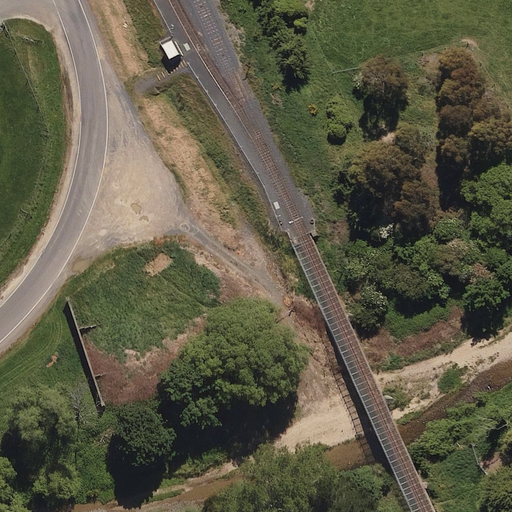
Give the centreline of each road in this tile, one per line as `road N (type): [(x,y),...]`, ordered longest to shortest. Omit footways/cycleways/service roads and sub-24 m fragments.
road 1 (tertiary): [(0,324),(57,256),(84,178),(94,92),(66,0)]
road 2 (track): [(86,167),(276,293),(323,394)]
